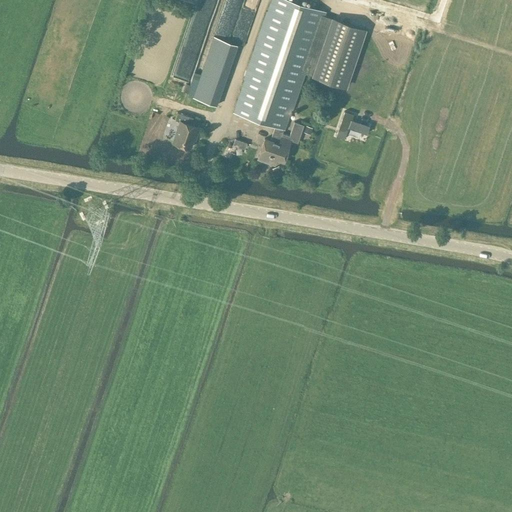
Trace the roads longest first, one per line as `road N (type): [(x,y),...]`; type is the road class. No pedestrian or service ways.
road 1 (unclassified): [(511,259),(0,170)]
road 2 (track): [(200,203),(264,0)]
